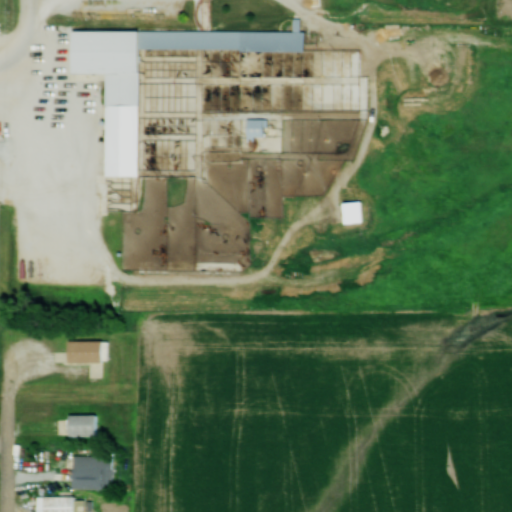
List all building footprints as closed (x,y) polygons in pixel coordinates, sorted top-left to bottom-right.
[(145,49),(310,50),(311,31),(78,30),(78,73),(111,74),(110,176),(145,176),(145,49)] [(272,139),(272,119),(252,119),(252,139),(272,139)] [(112,339),(71,339),(71,360),(112,360),(112,339)] [(102,413),(74,413),(74,435),(102,435),(102,413)] [(77,487),(117,487),(117,454),(77,454),(77,487)] [(41,511),(80,511),(80,495),(41,495),(41,511)]
